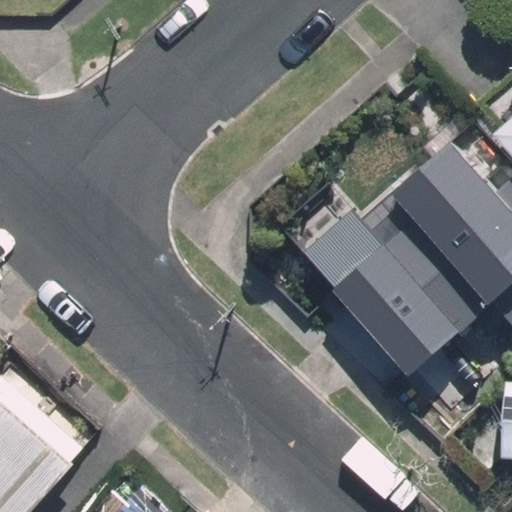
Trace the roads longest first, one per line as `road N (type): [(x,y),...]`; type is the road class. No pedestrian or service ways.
road 1 (residential): [(345,511),(38,221)]
road 2 (residential): [(38,221),(285,0)]
